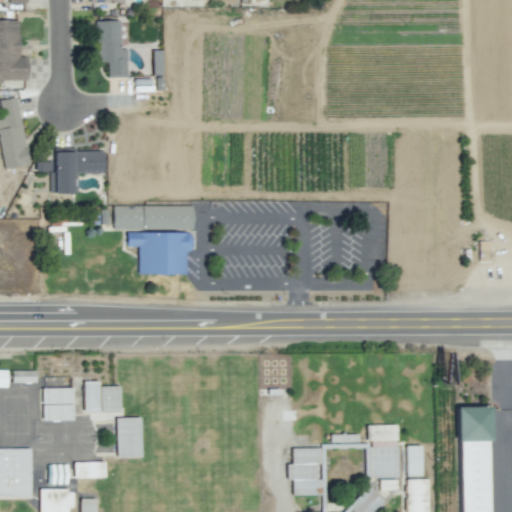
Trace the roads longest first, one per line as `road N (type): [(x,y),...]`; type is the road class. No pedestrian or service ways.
road 1 (primary): [(213,324),(511,324)]
road 2 (primary): [(82,324),(213,324)]
